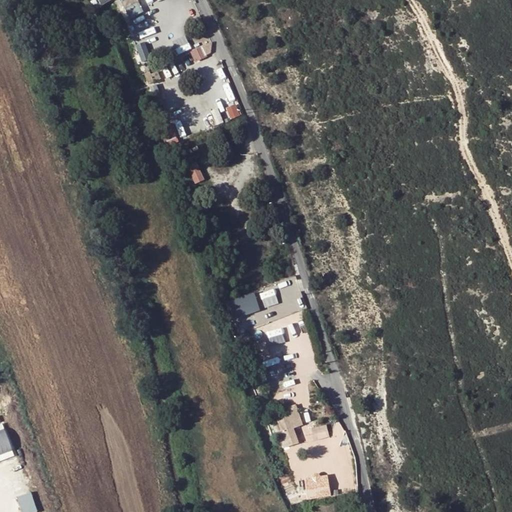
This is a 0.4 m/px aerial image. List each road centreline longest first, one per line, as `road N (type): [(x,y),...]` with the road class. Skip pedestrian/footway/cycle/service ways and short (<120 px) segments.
road 1 (residential): [(200,0),(260,142),(370,511)]
road 2 (track): [(511,263),(463,147),(459,84),(435,57),(415,0)]
road 3 (track): [(299,122),(459,84)]
